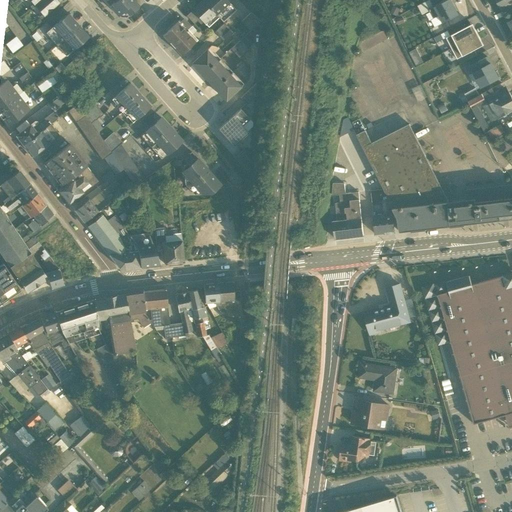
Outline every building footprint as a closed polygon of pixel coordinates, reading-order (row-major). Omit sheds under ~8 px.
[(40,0),(24,0),(31,8),(40,0)] [(59,2),(56,0),(40,0),(31,8),(41,19),(59,2)] [(104,0),(121,18),(123,16),(126,18),(144,2),(141,0),(104,0)] [(202,0),(185,16),(193,24),(196,21),(200,25),(202,22),(207,28),(219,18),(202,0)] [(225,0),(202,0),(223,22),(235,10),(225,0)] [(458,15),(450,0),(446,0),(433,7),(429,0),(428,0),(416,7),(422,17),(426,15),(433,28),(458,15)] [(511,3),(511,0),(495,0),(501,11),(511,6),(510,4),(511,3)] [(45,33),(65,57),(88,37),(63,8),(46,23),(50,28),(45,33)] [(240,21),(249,31),(260,21),(250,13),(240,21)] [(0,32),(8,27),(1,17),(0,17),(0,32)] [(178,21),(162,36),(180,55),(181,55),(185,59),(193,52),(189,48),(196,41),(191,35),(195,31),(184,19),(180,23),(178,21)] [(223,23),(213,32),(223,43),(233,33),(223,23)] [(446,38),(457,59),(482,46),(472,25),(446,38)] [(252,29),(230,49),(239,59),(249,50),(248,49),(255,42),(255,34),(252,29)] [(369,37),(373,46),(387,39),(384,31),(369,37)] [(41,38),(36,32),(31,37),(36,43),(41,38)] [(22,46),(15,37),(5,45),(12,54),(22,46)] [(359,43),(362,50),(368,48),(364,40),(359,43)] [(191,64),(202,76),(221,60),(209,47),(191,64)] [(469,75),(476,90),(498,78),(487,57),(468,67),(472,73),(469,75)] [(202,76),(214,89),(232,72),(221,60),(202,76)] [(19,62),(10,68),(15,74),(23,67),(19,62)] [(60,63),(54,68),(58,73),(64,68),(60,63)] [(5,72),(0,75),(0,112),(9,124),(32,106),(5,72)] [(214,89),(225,101),(243,84),(232,72),(214,89)] [(52,76),(37,86),(41,93),(56,83),(52,76)] [(130,84),(111,100),(117,106),(116,107),(126,118),(127,117),(132,123),(151,107),(143,98),(141,99),(136,94),(138,93),(130,84)] [(482,106),(491,122),(511,110),(511,100),(505,87),(494,93),(491,88),(478,95),(467,101),(484,133),(489,130),(477,106),(485,102),(486,104),(482,106)] [(467,101),(478,95),(474,89),(459,97),(462,103),(467,101)] [(242,95),(244,102),(251,100),(249,94),(242,95)] [(68,112),(75,123),(85,116),(78,105),(68,112)] [(103,115),(94,105),(84,113),(93,123),(103,115)] [(233,146),(247,133),(241,127),(249,119),(240,109),(218,129),(233,146)] [(24,146),(50,125),(58,119),(53,112),(38,123),(36,121),(30,126),(26,120),(15,128),(19,134),(16,136),(24,146)] [(85,116),(75,123),(101,160),(111,153),(103,141),(85,116)] [(140,136),(150,148),(171,129),(161,118),(140,136)] [(505,123),(484,133),(487,141),(508,131),(505,123)] [(399,232),(470,224),(468,200),(447,202),(409,124),(371,143),(364,130),(357,135),(388,200),(395,213),(399,232)] [(50,125),(24,146),(31,156),(58,135),(50,125)] [(150,148),(160,159),(181,141),(171,129),(150,148)] [(103,141),(111,153),(121,146),(113,134),(103,141)] [(44,164),(61,186),(86,166),(87,166),(70,143),(44,164)] [(121,146),(111,153),(134,186),(144,179),(121,146)] [(243,148),(235,156),(244,166),(252,159),(243,148)] [(184,185),(189,190),(208,172),(190,152),(181,160),(186,165),(183,167),(184,185)] [(61,186),(57,189),(68,204),(97,180),(86,166),(61,186)] [(0,206),(28,183),(18,171),(0,184),(0,206)] [(220,186),(208,172),(189,190),(193,195),(209,194),(212,191),(213,192),(220,186)] [(158,173),(147,178),(152,189),(163,185),(158,173)] [(118,185),(115,181),(103,190),(106,194),(118,185)] [(37,194),(28,183),(0,206),(0,207),(4,214),(19,203),(21,205),(37,194)] [(344,184),(332,184),(331,195),(339,195),(340,203),(335,204),(337,221),(333,221),(335,239),(363,236),(358,192),(345,194),(344,184)] [(511,184),(466,190),(468,200),(470,224),(511,218),(511,184)] [(88,199),(74,211),(83,222),(114,198),(111,194),(106,197),(101,191),(89,200),(88,199)] [(45,205),(37,194),(21,205),(16,210),(20,215),(21,214),(26,220),(45,205)] [(392,213),(395,213),(388,200),(382,201),(383,214),(373,215),(375,235),(394,233),(392,213)] [(52,215),(45,205),(26,220),(28,223),(27,224),(33,232),(47,221),(46,219),(52,215)] [(0,207),(0,254),(22,287),(26,293),(47,277),(24,243),(4,214),(0,207)] [(87,227),(108,255),(124,247),(116,233),(102,215),(87,227)] [(123,228),(116,233),(124,247),(108,255),(118,268),(124,271),(140,268),(137,251),(128,236),(123,228)] [(163,228),(153,229),(156,250),(160,250),(160,256),(163,256),(164,265),(183,262),(182,248),(180,235),(164,237),(163,228)] [(159,265),(148,233),(128,236),(137,251),(140,268),(159,265)] [(47,277),(51,289),(62,284),(57,268),(53,262),(34,237),(24,243),(47,277)] [(0,265),(0,300),(1,302),(22,287),(0,254),(0,260),(2,264),(0,265)] [(462,281),(461,278),(423,289),(425,298),(436,295),(437,296),(425,299),(438,345),(444,344),(450,342),(450,343),(451,342),(463,388),(474,424),(505,416),(508,427),(511,426),(511,274),(471,285),(469,279),(462,281)] [(232,282),(217,284),(219,302),(227,318),(241,316),(239,291),(233,292),(232,282)] [(217,284),(203,285),(205,304),(206,303),(209,310),(216,306),(221,316),(222,318),(227,318),(219,302),(217,284)] [(390,307),(364,314),(369,335),(379,332),(380,335),(394,331),(392,327),(410,322),(399,284),(385,288),(390,307)] [(165,289),(142,292),(144,310),(150,310),(151,319),(153,327),(155,327),(155,331),(163,330),(164,339),(183,336),(184,333),(181,323),(169,325),(165,289)] [(197,290),(186,293),(193,322),(196,338),(206,336),(203,323),(208,322),(204,307),(201,307),(197,290)] [(142,292),(125,294),(130,322),(138,321),(146,333),(152,329),(149,325),(151,323),(145,314),(144,310),(142,292)] [(193,322),(186,293),(174,295),(181,323),(184,333),(192,332),(190,323),(193,322)] [(125,294),(93,301),(98,331),(104,329),(105,336),(109,335),(112,354),(135,351),(130,322),(125,294)] [(93,301),(54,313),(68,343),(99,334),(98,331),(93,301)] [(54,313),(40,319),(52,348),(60,345),(64,350),(70,348),(68,343),(54,313)] [(40,319),(20,328),(36,354),(62,389),(74,381),(52,348),(40,319)] [(7,334),(25,361),(36,354),(20,328),(7,333),(7,334)] [(217,348),(227,344),(221,332),(210,337),(217,348)] [(7,334),(0,338),(0,360),(2,364),(14,377),(16,375),(34,398),(41,393),(45,396),(49,393),(28,366),(25,361),(7,334)] [(107,345),(90,351),(104,390),(121,384),(107,345)] [(397,369),(360,363),(358,378),(376,381),(374,391),(394,394),(397,369)] [(449,379),(442,381),(444,390),(451,389),(449,379)] [(355,400),(351,424),(386,429),(390,405),(355,400)] [(63,422),(45,403),(36,411),(55,431),(63,422)] [(24,421),(28,427),(40,419),(35,413),(24,421)] [(90,427),(82,416),(73,423),(81,433),(90,427)] [(34,440),(22,426),(14,434),(26,447),(34,440)] [(78,447),(92,434),(88,429),(78,439),(76,436),(67,444),(87,465),(91,461),(78,447)] [(52,431),(44,438),(59,454),(67,447),(52,431)] [(372,440),(352,436),(350,445),(341,444),(338,461),(357,463),(365,457),(369,458),(369,455),(374,456),(376,442),(371,441),(372,440)] [(66,450),(48,466),(56,475),(74,459),(66,450)] [(219,468),(223,464),(228,458),(223,454),(214,464),(219,468)] [(227,460),(205,482),(213,490),(235,468),(227,460)] [(56,475),(48,466),(34,479),(42,487),(56,475)] [(94,466),(90,469),(103,483),(107,480),(94,466)] [(181,469),(175,474),(187,486),(192,481),(181,469)] [(1,480),(0,480),(0,508),(11,499),(4,491),(8,488),(1,480)] [(76,489),(68,480),(57,490),(65,499),(76,489)] [(102,492),(92,480),(88,484),(98,496),(102,492)] [(134,489),(131,492),(138,500),(143,496),(145,499),(150,494),(148,492),(151,489),(143,481),(141,483),(139,481),(133,487),(134,489)] [(0,509),(0,511),(42,511),(49,506),(35,491),(32,494),(24,487),(11,499),(0,509)] [(401,511),(396,493),(332,511),(401,511)]
